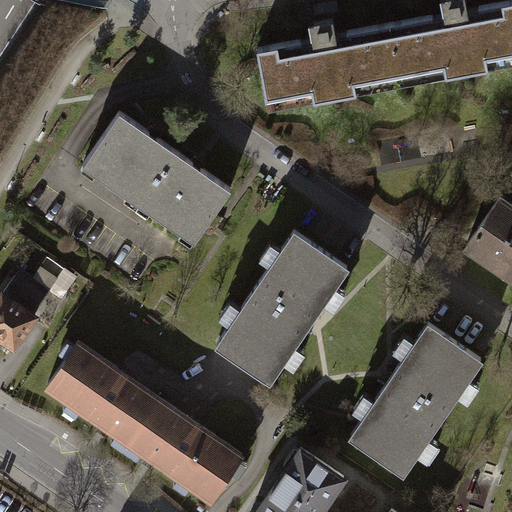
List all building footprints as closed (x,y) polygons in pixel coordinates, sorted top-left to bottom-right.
[(435,14),(391,23),(400,72),(447,63),(448,73),(490,65),(488,56),(511,51),(511,0),(479,6),(480,13),(436,21),(435,14)] [(302,39),(258,47),(267,97),(314,88),(315,97),(356,90),(354,80),(400,72),(391,23),(348,31),(349,38),(304,46),(302,39)] [(154,209),(194,149),(157,125),(128,105),(87,164),(154,209)] [(218,166),(194,149),(154,209),(219,253),(260,194),(218,166)] [(511,277),(511,195),(507,192),(469,248),(511,277)] [(372,263),(314,223),(234,340),(293,380),(372,263)] [(39,281),(17,265),(0,290),(0,339),(16,351),(41,314),(26,303),(39,281)] [(494,362),(439,325),(368,431),(423,467),(494,362)] [(132,440),(165,394),(118,360),(87,338),(54,384),(100,417),(118,430),(132,440)] [(216,499),(248,453),(165,394),(132,440),(191,482),(216,499)] [(260,511),(332,511),(357,475),(306,442),(260,511)] [(413,511),(400,503),(394,511),(413,511)]
